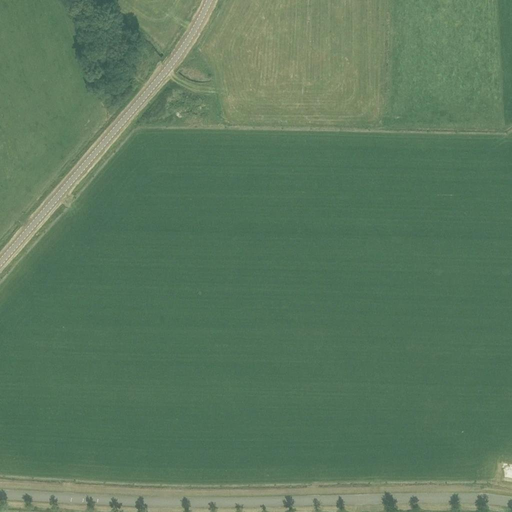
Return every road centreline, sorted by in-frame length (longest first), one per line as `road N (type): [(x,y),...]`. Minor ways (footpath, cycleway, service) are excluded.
road 1 (unclassified): [(511,501),(122,501),(0,493)]
road 2 (tertiary): [(0,262),(171,63),(208,0)]
